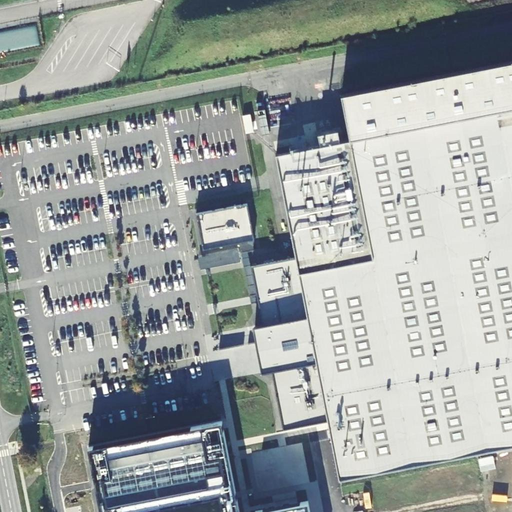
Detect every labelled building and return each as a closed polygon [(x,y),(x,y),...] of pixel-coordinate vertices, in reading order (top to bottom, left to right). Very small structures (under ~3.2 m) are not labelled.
[(511,61),(341,94),(349,140),(341,141),(321,145),(276,154),(296,257),(252,265),(264,324),(255,326),(264,372),(272,370),(284,429),(328,421),(340,480),(511,446),(511,61)] [(262,134),(270,133),(265,109),(258,110),(262,134)] [(338,130),(318,134),(321,145),(341,141),(338,130)] [(238,249),(199,257),(201,269),(241,262),(238,249)] [(321,511),(319,501),(260,511),(240,511),(222,421),(88,447),(100,511),(321,511)]
